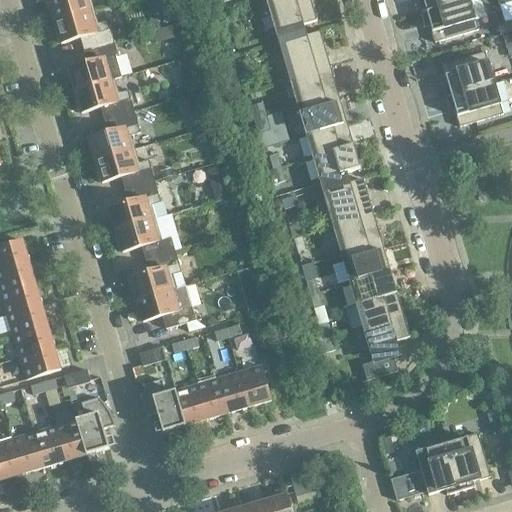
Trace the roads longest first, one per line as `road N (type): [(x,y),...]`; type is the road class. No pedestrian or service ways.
road 1 (residential): [(151,489),(8,0)]
road 2 (residential): [(358,429),(440,389),(455,332),(446,274),(364,0)]
road 3 (residential): [(151,489),(358,429)]
